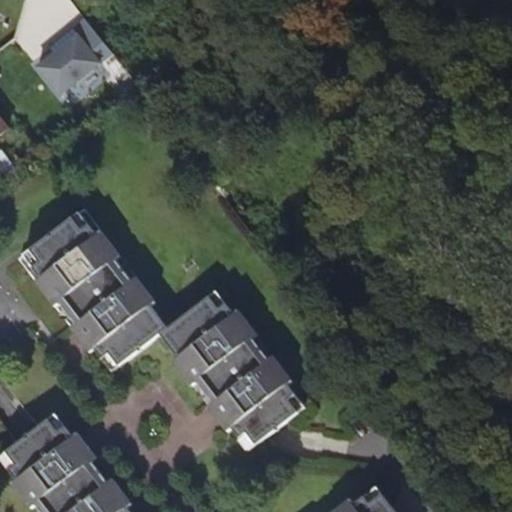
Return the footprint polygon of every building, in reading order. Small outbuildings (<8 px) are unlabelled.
[(101,65),(78,36),(39,67),(62,96),(101,65)] [(0,135),(8,129),(0,118),(0,135)] [(0,159),(0,184),(12,175),(0,159)] [(90,226),(81,214),(74,219),(83,232),(90,226)] [(157,304),(137,278),(132,282),(118,262),(122,259),(102,232),(98,236),(90,226),(83,232),(74,219),(32,251),(41,263),(34,269),(41,279),(37,282),(57,308),(62,305),(77,324),(72,328),(91,353),(96,349),(104,360),(111,354),(120,367),(162,335),(152,323),(160,317),(152,307),(157,304)] [(41,263),(32,251),(25,256),(34,269),(41,263)] [(227,306),(218,293),(211,299),(220,311),(227,306)] [(294,383),(274,357),(270,361),(254,341),(259,337),(240,311),(234,315),(227,306),(220,311),(211,299),(169,330),(178,342),(171,348),(179,357),(174,361),(193,387),(199,383),(214,404),(209,407),(229,433),(233,430),(240,439),(248,434),(257,446),(299,414),(289,402),(296,396),(289,386),(294,383)] [(169,330),(160,317),(152,323),(162,335),(169,330)] [(178,342),(169,330),(162,335),(171,348),(178,342)] [(120,367),(111,354),(104,360),(113,372),(120,367)] [(306,409),(296,396),(289,402),(299,414),(306,409)] [(66,427),(57,415),(49,420),(58,433),(66,427)] [(133,505),(114,480),(109,484),(93,463),(98,460),(78,434),(74,438),(66,427),(58,433),(49,420),(8,452),(17,465),(10,470),(17,481),(13,484),(32,510),(37,506),(41,511),(130,511),(129,509),(133,505)] [(257,446),(248,434),(240,439),(250,452),(257,446)] [(17,465),(8,452),(0,458),(10,470),(17,465)] [(371,505),(383,496),(378,489),(365,498),(371,505)] [(395,511),(383,496),(371,505),(365,498),(356,505),(352,501),(336,511),(395,511)]
